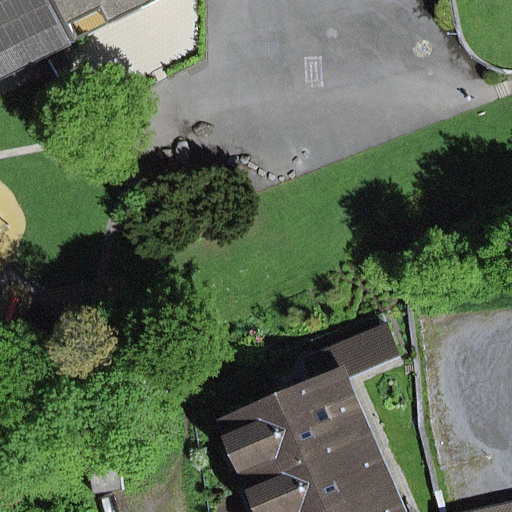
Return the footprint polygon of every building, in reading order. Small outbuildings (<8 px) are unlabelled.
[(0,0),(0,81),(79,41),(66,15),(95,0),(140,0),(145,9),(163,0),(0,0)] [(95,0),(66,15),(79,41),(145,9),(140,0),(95,0)] [(364,339),(374,365),(400,354),(389,328),(364,339)] [(338,349),(349,376),(374,365),(364,339),(338,349)] [(338,380),(349,376),(338,349),(311,360),(322,387),(242,421),(266,477),(362,435),(338,380)] [(87,439),(96,495),(126,490),(117,434),(87,439)] [(332,511),(386,489),(362,435),(266,477),(280,511),(332,511)] [(395,511),(386,489),(332,511),(395,511)]
